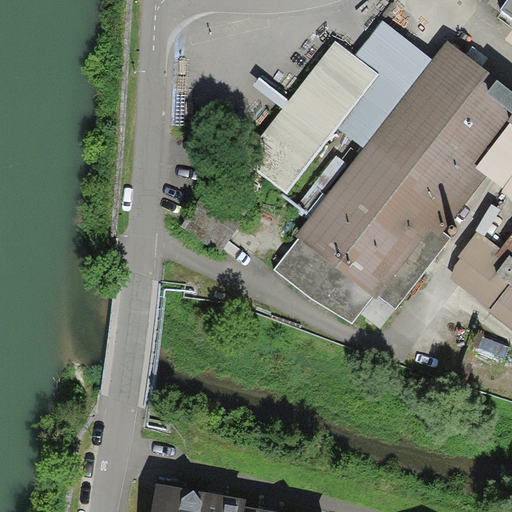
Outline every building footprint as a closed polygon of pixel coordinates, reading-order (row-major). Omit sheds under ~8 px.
[(511,22),(511,1),(502,15),(511,22)] [(356,55),(339,43),(244,163),(288,196),(337,130),(363,150),(275,269),(316,300),(353,323),(361,314),(381,330),(397,310),(452,239),(446,234),(487,179),(504,191),(502,194),(511,204),(511,234),(500,250),(479,234),(454,269),(452,281),(511,328),(511,92),(449,43),(434,62),(382,23),(356,55)] [(262,83),(255,91),(283,112),(290,104),(262,83)] [(206,203),(190,236),(228,254),(244,221),(206,203)] [(242,511),(244,503),(157,487),(152,511),(242,511)]
